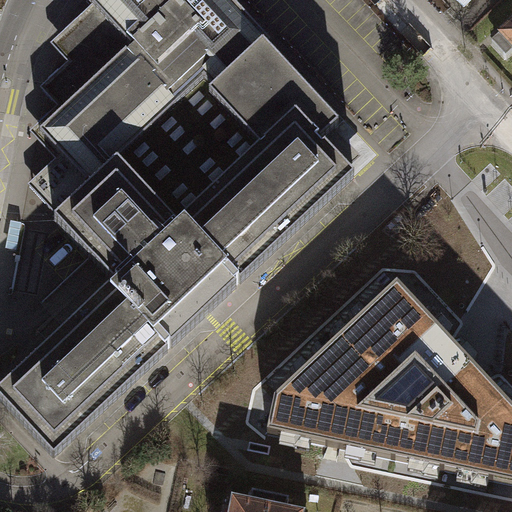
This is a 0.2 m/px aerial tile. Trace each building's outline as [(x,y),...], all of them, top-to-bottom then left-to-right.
[(0,393),(0,401),(1,402),(54,460),(168,354),(166,352),(170,348),(172,350),(207,318),(216,309),(236,290),(235,288),(239,284),(240,286),(354,180),(325,148),(323,150),(317,143),(319,141),(321,142),(338,126),(266,49),(270,44),(229,0),(91,0),(89,2),(93,6),(100,14),(65,46),(82,64),(54,90),(70,106),(40,134),(87,183),(89,181),(94,187),(59,219),(55,223),(114,286),(116,284),(118,287),(111,293),(109,292),(0,393)] [(65,46),(100,14),(93,6),(51,46),(68,64),(40,89),(57,108),(30,133),(55,161),(44,171),(28,186),(59,219),(94,187),(89,181),(87,183),(40,134),(70,106),(54,90),(82,64),(65,46)] [(511,25),(501,35),(511,47),(511,25)] [(373,163),(338,126),(321,142),(319,141),(317,143),(323,150),(325,148),(354,180),(373,163)] [(266,380),(255,392),(249,423),(267,437),(347,455),(353,467),(511,498),(511,387),(501,375),(492,378),(453,336),(461,323),(414,270),(379,271),(275,372),(266,380)] [(250,504),(234,501),(231,511),(289,511),(287,511),(289,501),(253,493),(250,504)]
